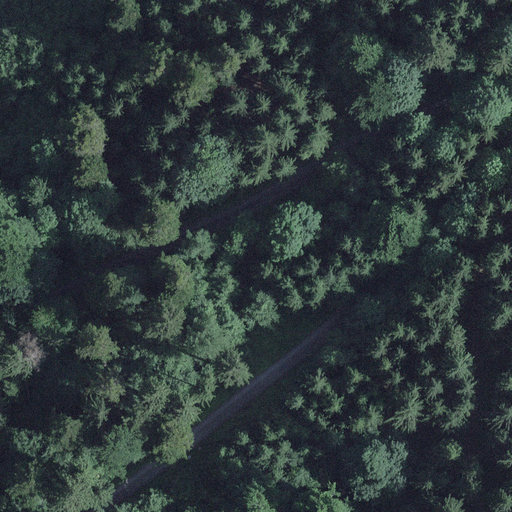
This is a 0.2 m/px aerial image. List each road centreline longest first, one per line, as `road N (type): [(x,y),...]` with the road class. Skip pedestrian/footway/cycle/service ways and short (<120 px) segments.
road 1 (track): [(0,316),(107,255),(226,214),(479,67),(511,60)]
road 2 (track): [(511,157),(337,333),(108,511)]
